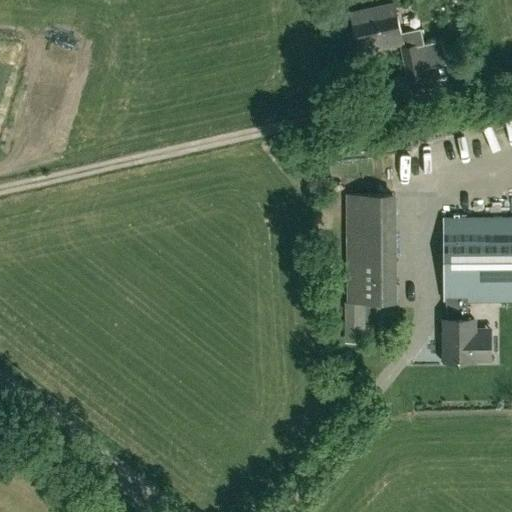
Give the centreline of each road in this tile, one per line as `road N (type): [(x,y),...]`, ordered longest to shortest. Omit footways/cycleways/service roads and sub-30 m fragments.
road 1 (unknown): [(258,511),(324,452),(398,364),(417,316),(416,218),(425,190),(452,170),(511,154)]
road 2 (unclassified): [(172,511),(0,383)]
